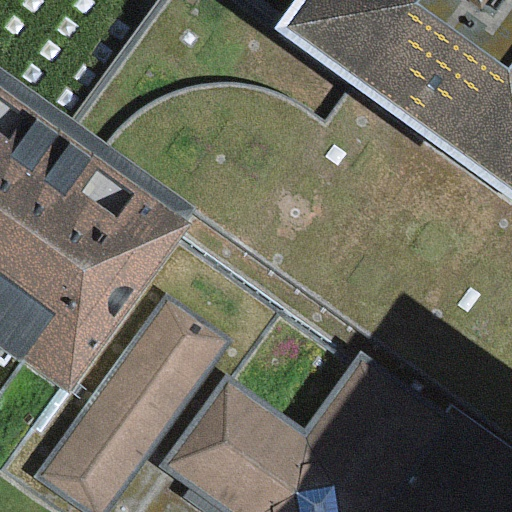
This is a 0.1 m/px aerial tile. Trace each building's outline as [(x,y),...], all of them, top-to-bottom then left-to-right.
[(232,71),(270,19),(241,0),(143,0),(41,151),(112,201),(137,219),(342,368),(437,435),(382,511),(511,511),(511,207),(479,252),(316,133),(232,71)] [(511,0),(284,0),(270,19),(232,71),(316,133),(479,252),(511,207),(511,0)] [(0,121),(0,410),(137,219),(112,201),(41,151),(0,121)] [(170,301),(40,478),(86,511),(112,511),(233,347),(170,301)] [(286,447),(209,394),(145,485),(182,511),(382,511),(437,435),(342,368),(286,447)]
